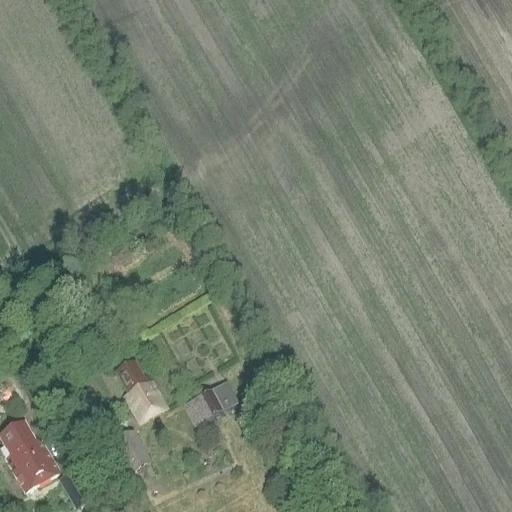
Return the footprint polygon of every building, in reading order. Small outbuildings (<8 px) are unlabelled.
[(138,429),(167,412),(149,381),(143,382),(133,366),(115,377),(128,400),(123,401),(138,429)] [(227,385),(195,403),(207,424),(239,406),(227,385)] [(34,444),(23,425),(0,438),(0,444),(9,459),(5,462),(25,497),(61,476),(42,449),(38,442),(34,444)] [(151,466),(134,434),(103,450),(120,483),(151,466)] [(74,511),(84,511),(94,506),(76,475),(59,485),(74,511)]
